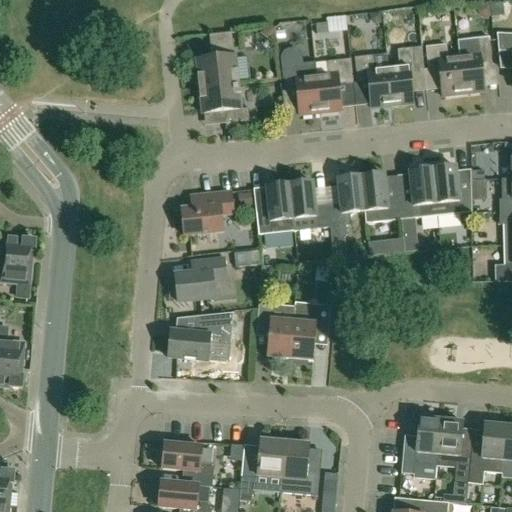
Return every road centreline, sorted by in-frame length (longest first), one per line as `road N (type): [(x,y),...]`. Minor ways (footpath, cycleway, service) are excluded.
road 1 (residential): [(180,162),(511,135)]
road 2 (residential): [(138,402),(157,183),(180,162)]
road 3 (residential): [(43,430),(62,221)]
road 4 (residential): [(343,414),(138,402)]
road 5 (residential): [(343,414),(422,393),(511,400)]
road 6 (residential): [(180,162),(165,19)]
road 7 (residential): [(62,221),(64,180),(0,100)]
